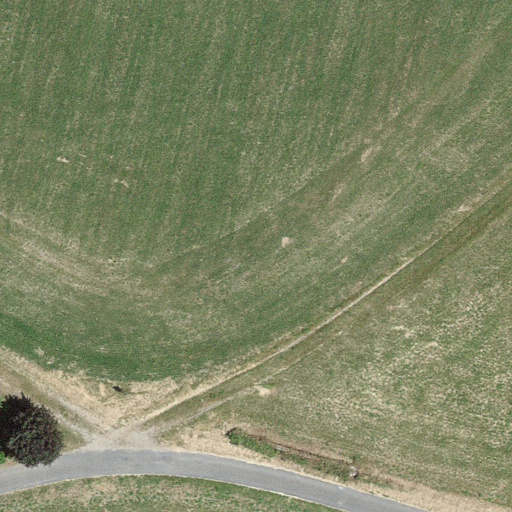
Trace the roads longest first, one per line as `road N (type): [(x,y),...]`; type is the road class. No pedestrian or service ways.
road 1 (track): [(511,176),(116,460),(0,365)]
road 2 (unclassified): [(0,490),(116,460),(329,511)]
